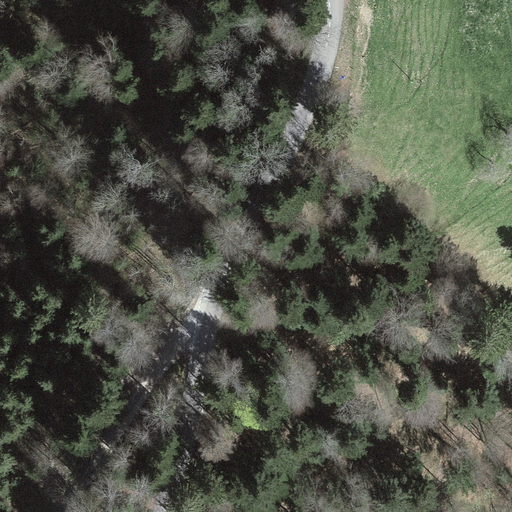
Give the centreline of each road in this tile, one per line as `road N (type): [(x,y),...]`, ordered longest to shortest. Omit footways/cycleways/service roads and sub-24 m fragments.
road 1 (unclassified): [(334,0),(330,47),(308,108),(218,288),(164,511)]
road 2 (track): [(212,313),(147,381),(63,511)]
